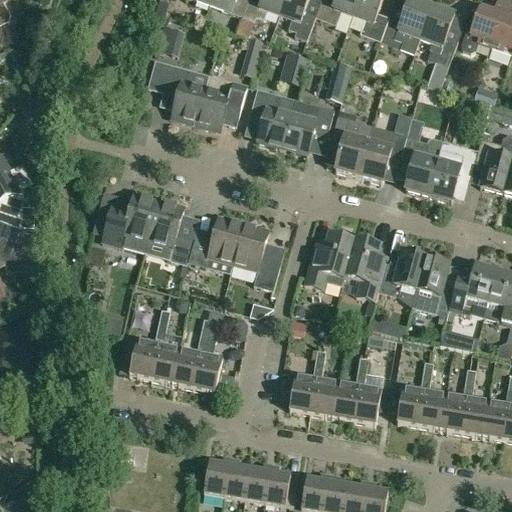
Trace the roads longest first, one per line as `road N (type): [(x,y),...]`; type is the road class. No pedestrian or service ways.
road 1 (residential): [(242,423),(260,335),(281,320),(312,201)]
road 2 (residential): [(445,478),(239,439),(242,423)]
road 3 (residential): [(511,247),(312,201)]
road 4 (residential): [(312,201),(130,154)]
road 5 (residential): [(242,423),(117,397)]
